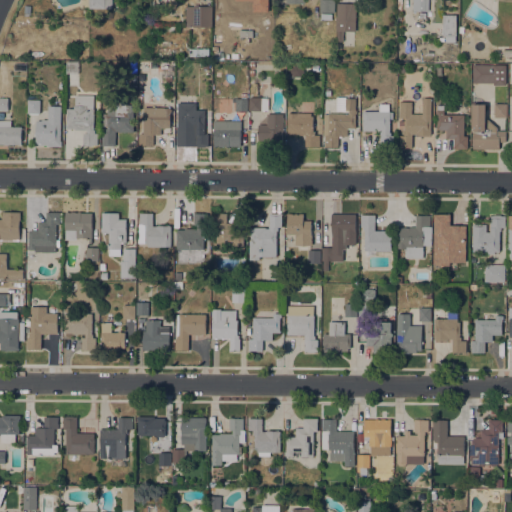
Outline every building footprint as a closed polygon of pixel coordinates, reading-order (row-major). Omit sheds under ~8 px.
[(111,0),(111,8),(89,8),(89,0),(111,0)] [(320,0),(335,0),(335,11),(320,11),(320,0)] [(413,0),(429,0),(429,10),(427,10),(427,18),(419,18),(419,10),(413,10),(413,0)] [(355,31),(343,30),(343,41),(337,40),(337,30),(336,30),(337,2),(356,3),(355,31)] [(211,5),(211,26),(185,26),(186,5),(211,5)] [(456,41),(445,41),(445,35),(442,35),(443,14),(456,14),(456,41)] [(161,69),(158,69),(159,64),(172,65),(172,81),(165,81),(165,76),(161,75),(161,69)] [(494,64),(506,64),(506,84),(494,84),(494,82),(473,82),(473,64),(494,64)] [(294,76),(290,71),(294,66),(300,66),(304,71),(300,76),(294,76)] [(247,111),(235,110),(235,98),(240,98),(240,93),(246,93),(246,98),(248,98),(247,111)] [(67,108),(74,108),(74,105),(75,105),(75,94),(93,95),(93,108),(94,108),(94,129),(95,129),(95,132),(97,132),(97,144),(93,144),(93,145),(83,145),(83,133),(87,133),(87,129),(75,129),(75,128),(67,128),(67,127),(66,127),(66,124),(67,108)] [(324,135),(323,113),(349,113),(349,110),(346,110),(336,110),(336,97),(346,96),(346,98),(356,98),(356,110),(357,110),(357,113),(355,113),(356,126),(356,128),(348,128),(348,135),(341,135),(341,137),(338,137),(338,146),(324,146),(324,135)] [(0,97),(8,98),(8,110),(0,109),(0,97)] [(261,97),(268,97),(268,110),(261,110),(249,110),(249,97),(261,97)] [(430,135),(429,135),(416,135),(416,134),(412,133),(412,147),(399,147),(399,135),(404,135),(404,131),(405,131),(405,125),(399,125),(399,120),(405,120),(405,117),(400,117),(400,101),(412,101),(411,113),(422,113),(422,97),(431,97),(430,135)] [(28,99),(40,99),(40,113),(27,112),(28,99)] [(119,131),(119,130),(115,130),(115,145),(102,145),(102,143),(103,131),(106,131),(106,128),(107,128),(107,125),(102,125),(102,113),(107,113),(108,100),(125,101),(125,104),(132,104),(132,110),(134,110),(133,127),(134,127),(134,131),(119,131)] [(178,102),(196,102),(196,109),(205,109),(204,130),(206,130),(206,133),(209,133),(208,145),(205,145),(205,146),(198,146),(198,145),(195,145),(195,129),(179,129),(179,125),(177,125),(178,102)] [(363,130),(363,110),(379,111),(379,103),(389,103),(389,111),(393,111),(393,118),(390,118),(390,132),(391,132),(391,135),(394,135),(394,147),(380,147),(380,130),(363,130)] [(507,103),(507,117),(494,117),(494,103),(507,103)] [(473,148),(473,131),(472,131),(472,104),(486,104),(486,119),(487,119),(497,127),(497,130),(506,130),(506,141),(499,141),(499,148),(473,148)] [(60,140),(62,140),(62,146),(47,145),(47,144),(41,144),(41,143),(36,143),(36,120),(42,120),(42,119),(48,119),(48,105),(61,106),(60,140)] [(464,114),(464,135),(468,135),(468,148),(454,148),(454,138),(446,138),(446,129),(439,129),(439,128),(437,128),(437,113),(436,113),(436,111),(437,111),(437,105),(444,105),(444,114),(464,114)] [(170,107),(170,108),(172,108),(171,111),(170,111),(170,127),(161,127),(161,134),(153,133),(153,145),(139,145),(139,133),(143,133),(143,107),(170,107)] [(311,112),(311,116),(313,116),(313,131),(315,131),(315,134),(320,134),(319,146),(305,146),(305,134),(288,134),(288,112),(311,112)] [(282,147),(265,147),(265,140),(258,140),(258,124),(267,124),(267,113),(283,113),(283,127),(284,127),(284,130),(282,130),(282,147)] [(22,144),(0,144),(0,119),(11,120),(11,126),(22,126),(22,144)] [(214,145),(214,120),(241,120),(241,145),(214,145)] [(0,239),(0,218),(2,218),(2,211),(21,212),(20,220),(19,220),(19,239),(0,239)] [(35,251),(35,249),(29,249),(29,248),(28,248),(28,245),(29,245),(29,229),(38,229),(38,221),(46,221),(46,211),(62,211),(62,221),(60,221),(60,224),(56,224),(56,251),(35,251)] [(92,238),(77,238),(77,239),(62,239),(62,229),(65,229),(65,211),(67,211),(67,212),(92,212),(92,238)] [(109,232),(102,232),(102,231),(100,231),(100,228),(102,228),(102,212),(119,212),(119,218),(126,218),(126,242),(120,242),(120,255),(109,255),(109,232)] [(176,248),(177,229),(184,229),(184,228),(194,228),(194,212),(207,212),(207,222),(204,222),(204,249),(176,248)] [(227,213),(227,223),(244,223),(243,246),(245,246),(245,253),(232,253),(233,246),(216,246),(216,225),(212,225),(213,212),(227,213)] [(170,246),(147,246),(147,243),(138,243),(139,213),(153,213),(153,225),(158,225),(158,224),(170,224),(170,225),(171,225),(170,246)] [(249,240),(251,240),(251,226),(265,226),(265,228),(269,228),(269,213),(282,213),(282,214),(282,227),(278,227),(278,230),(276,230),(276,256),(259,256),(259,259),(249,259),(249,240)] [(311,234),(312,234),(312,244),(309,244),(309,249),(321,250),(320,263),(308,262),(308,251),(296,251),(296,244),(295,244),(295,234),(287,234),(287,232),(285,232),(285,229),(287,229),(287,213),(291,213),(291,214),(299,214),(299,213),(303,213),(303,220),(311,220),(311,234)] [(356,213),(356,244),(345,244),(345,247),(343,247),(343,260),(334,259),(334,260),(328,260),(328,270),(323,270),(323,260),(322,260),(322,247),(332,247),(333,234),(332,234),(332,225),(330,225),(330,222),(332,223),(332,213),(356,213)] [(434,213),(451,214),(450,225),(467,225),(466,262),(450,261),(450,265),(434,265),(434,213)] [(375,230),(391,230),(391,250),(365,250),(365,229),(363,229),(363,225),(361,225),(361,214),(375,214),(375,230)] [(495,251),(495,253),(489,253),(489,251),(473,251),(473,223),(486,224),(486,231),(490,231),(490,215),(493,215),(493,214),(501,214),(501,216),(505,216),(505,227),(501,227),(501,230),(500,230),(500,251),(495,251)] [(398,226),(416,227),(416,215),(430,215),(430,226),(432,226),(432,245),(423,244),(423,257),(406,257),(406,248),(398,248),(398,226)] [(98,260),(87,260),(87,246),(98,247),(98,260)] [(135,277),(120,277),(120,260),(123,260),(123,247),(135,248),(135,277)] [(0,277),(0,253),(7,253),(7,268),(23,268),(23,278),(0,277)] [(485,264),(505,264),(505,281),(485,281),(485,264)] [(232,288),(245,288),(246,301),(232,302),(232,288)] [(358,303),(360,303),(360,288),(373,288),(373,290),(375,290),(375,303),(371,303),(371,315),(358,315),(358,303)] [(0,293),(10,293),(10,300),(6,300),(6,301),(10,301),(10,304),(6,304),(6,305),(0,305),(0,293)] [(136,301),(148,301),(148,314),(136,314),(136,301)] [(357,315),(345,315),(345,303),(357,303),(357,315)] [(123,304),(135,304),(135,318),(123,318),(123,304)] [(41,333),(41,348),(26,348),(27,337),(29,337),(29,332),(31,332),(31,305),(47,306),(47,312),(58,312),(57,333),(41,333)] [(287,334),(287,314),(288,314),(288,305),(313,305),(313,314),(314,314),(314,335),(315,335),(315,339),(318,339),(318,350),(315,350),(315,351),(304,351),(304,334),(287,334)] [(419,307),(431,307),(431,320),(419,320),(419,307)] [(230,338),(224,338),(224,339),(221,339),(221,338),(217,338),(217,339),(214,339),(214,337),(211,337),(212,308),(221,308),(221,310),(236,310),(236,319),(238,319),(237,331),(239,331),(239,333),(238,333),(238,334),(239,334),(239,338),(240,338),(240,350),(230,350),(230,338)] [(457,321),(460,321),(459,336),(461,336),(461,340),(466,340),(466,351),(452,351),(452,338),(447,338),(447,340),(435,340),(435,338),(434,338),(434,318),(447,318),(448,309),(457,309),(457,318),(457,321)] [(1,349),(1,342),(0,342),(0,311),(18,311),(17,318),(19,318),(18,347),(19,347),(19,349),(1,349)] [(273,317),(273,312),(281,312),(281,317),(280,317),(280,332),(272,332),(272,339),(262,339),(262,350),(248,350),(248,338),(253,338),(253,317),(273,317)] [(92,313),(92,333),(93,333),(93,337),(96,337),(96,349),(82,349),(82,337),(85,337),(85,333),(73,333),(73,332),(65,332),(65,313),(92,313)] [(189,333),(188,349),(175,349),(175,338),(178,338),(178,335),(175,335),(176,314),(179,314),(179,313),(206,313),(206,333),(189,333)] [(421,350),(416,350),(416,352),(410,351),(410,352),(397,352),(397,334),(397,313),(410,313),(410,325),(421,325),(421,343),(421,350)] [(475,318),(495,319),(495,314),(502,314),(502,315),(503,315),(503,319),(502,319),(501,334),(492,334),(492,341),(485,341),(485,352),(471,351),(471,340),(475,340),(475,318)] [(143,330),(146,330),(146,319),(160,319),(160,331),(169,331),(169,350),(167,350),(167,349),(156,349),(156,350),(154,350),(154,349),(143,349),(143,330)] [(373,352),(373,345),(366,345),(367,328),(374,328),(374,320),(392,321),(392,336),(391,336),(390,353),(373,352)] [(323,350),(323,333),(329,333),(329,321),(345,321),(344,333),(350,333),(350,346),(351,346),(351,348),(348,348),(348,350),(323,350)] [(100,349),(101,331),(102,322),(111,322),(111,331),(118,331),(118,330),(121,330),(121,332),(125,332),(125,338),(127,338),(127,341),(125,341),(125,347),(120,347),(120,349),(100,349)] [(21,415),(21,418),(19,418),(19,433),(15,433),(15,442),(0,441),(0,416),(3,416),(3,414),(21,415)] [(27,453),(27,452),(25,452),(25,445),(27,445),(27,436),(26,436),(26,435),(35,435),(35,427),(44,427),(44,415),(58,415),(58,428),(54,428),(54,444),(58,444),(58,451),(54,451),(54,454),(27,453)] [(66,453),(66,428),(63,428),(63,416),(68,416),(68,415),(74,415),(74,416),(77,416),(77,432),(94,433),(94,454),(66,453)] [(138,434),(138,420),(137,420),(137,415),(155,416),(155,417),(165,417),(165,419),(166,419),(166,423),(165,423),(165,435),(164,435),(164,436),(156,436),(156,435),(138,434)] [(100,457),(100,428),(118,428),(118,416),(132,417),(132,428),(127,428),(127,432),(126,432),(126,457),(125,457),(100,457)] [(206,417),(205,431),(206,431),(206,450),(194,450),(194,444),(181,443),(181,416),(182,416),(206,417)] [(212,434),(220,434),(220,433),(232,433),(232,429),(229,429),(229,417),(243,418),(243,429),(245,429),(245,442),(239,442),(239,446),(241,446),(241,453),(237,453),(236,460),(222,459),(221,464),(212,464),(212,434)] [(280,452),(270,451),(270,456),(258,455),(258,451),(257,451),(257,448),(254,448),(254,434),(253,434),(253,429),(248,429),(248,417),(262,418),(262,430),(280,430),(280,452)] [(313,456),(301,456),(301,451),(293,451),(293,456),(286,456),(286,454),(285,454),(285,452),(286,452),(286,437),(288,437),(288,436),(295,436),(295,427),(303,427),(303,417),(317,417),(317,430),(313,430),(313,456)] [(404,465),(399,465),(396,462),(397,452),(395,452),(396,442),(397,442),(397,438),(396,438),(396,436),(398,436),(398,435),(405,435),(405,430),(410,430),(410,434),(417,434),(417,431),(413,430),(414,417),(429,418),(428,431),(425,430),(425,434),(424,434),(424,463),(406,462),(404,465)] [(322,447),(322,418),(337,418),(336,430),(354,431),(353,449),(354,449),(354,465),(344,465),(344,460),(329,460),(330,452),(331,452),(331,449),(328,449),(328,448),(322,447)] [(364,419),(391,419),(391,436),(391,445),(390,445),(390,455),(371,455),(371,445),(369,445),(369,440),(364,440),(364,419)] [(463,463),(438,463),(438,455),(437,455),(437,434),(436,434),(436,431),(433,431),(433,419),(447,419),(447,435),(464,435),(463,463)] [(481,437),(481,429),(488,429),(488,419),(503,419),(502,432),(499,432),(498,463),(497,463),(495,465),(492,465),(490,463),(485,463),(483,465),(480,465),(478,463),(471,463),(471,460),(469,460),(469,444),(471,444),(471,439),(473,439),(473,437),(474,437),(474,436),(481,437)] [(184,461),(172,461),(172,448),(184,448),(184,461)] [(369,474),(366,474),(366,478),(360,478),(360,471),(356,471),(356,467),(357,467),(357,454),(369,454),(369,474)] [(469,466),(480,466),(479,476),(469,476),(469,466)] [(496,478),(504,478),(504,486),(496,486),(496,478)] [(35,508),(23,508),(23,487),(35,487),(35,508)] [(133,511),(122,511),(122,509),(121,496),(116,496),(116,491),(121,491),(121,487),(133,487),(133,511)] [(220,496),(220,509),(209,509),(209,496),(220,496)] [(370,511),(358,511),(358,500),(370,500),(370,511)]
